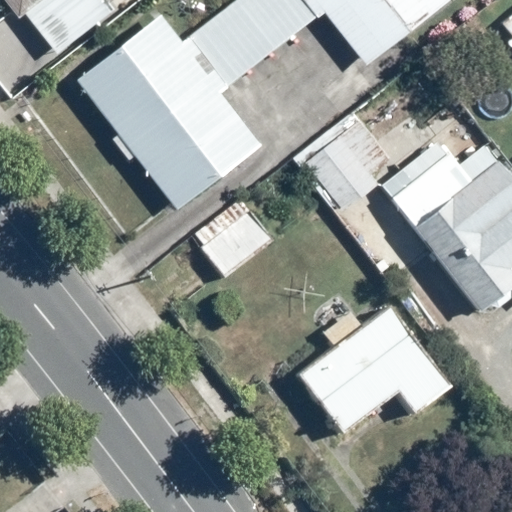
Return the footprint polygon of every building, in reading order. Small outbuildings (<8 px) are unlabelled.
[(116,12),(110,5),(117,0),(6,0),(56,61),(116,12)] [(136,157),(179,213),(262,149),(218,93),(323,12),(365,67),(449,3),(446,0),(229,0),(178,40),(159,15),(76,79),(118,133),(109,140),(127,163),(136,157)] [(511,2),(495,16),(511,38),(511,2)] [(455,161),(436,137),(396,168),(357,121),(297,168),(337,215),(377,183),(481,318),(511,293),(511,180),(481,141),(455,161)] [(272,242),(239,199),(192,234),(225,278),(272,242)] [(443,387),(378,304),(289,372),(336,433),(392,391),(409,413),(443,387)]
